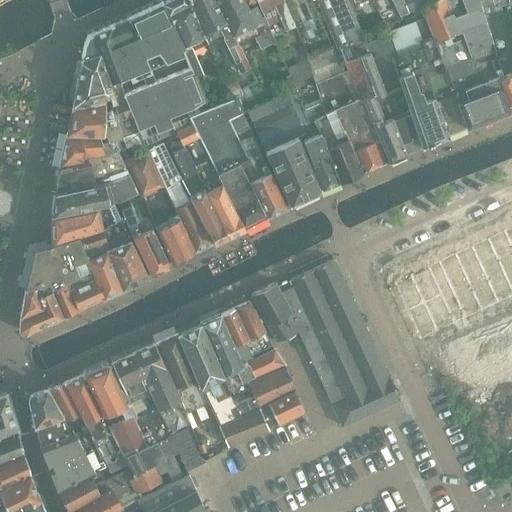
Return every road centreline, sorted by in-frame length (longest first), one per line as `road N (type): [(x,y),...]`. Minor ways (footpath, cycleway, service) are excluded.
road 1 (residential): [(511,465),(405,242),(355,265)]
road 2 (residential): [(355,265),(420,399)]
road 3 (residential): [(225,511),(217,494),(332,441)]
